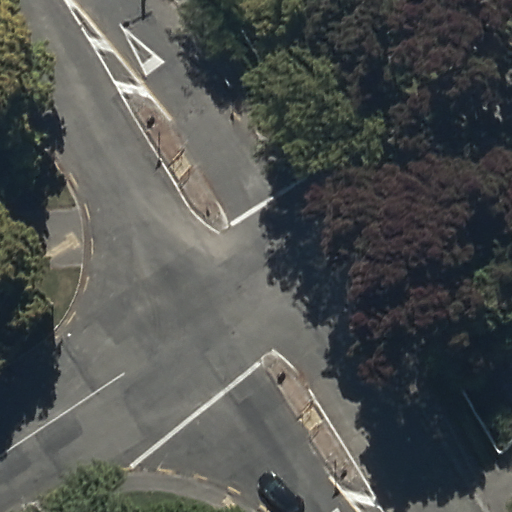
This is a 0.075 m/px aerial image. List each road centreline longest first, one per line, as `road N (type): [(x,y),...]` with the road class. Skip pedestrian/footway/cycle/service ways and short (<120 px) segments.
road 1 (residential): [(77,0),(259,295)]
road 2 (residential): [(0,474),(259,295)]
road 3 (residential): [(259,295),(511,122)]
road 4 (residential): [(259,295),(391,511)]
